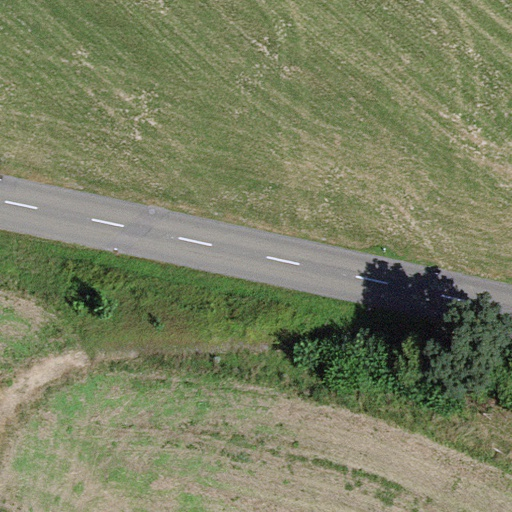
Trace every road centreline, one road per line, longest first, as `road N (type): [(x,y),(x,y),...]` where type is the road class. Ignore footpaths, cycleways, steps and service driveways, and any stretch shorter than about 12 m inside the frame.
road 1 (track): [(507,308),(474,338),(94,346),(19,383),(0,405)]
road 2 (tertiary): [(0,202),(511,309)]
